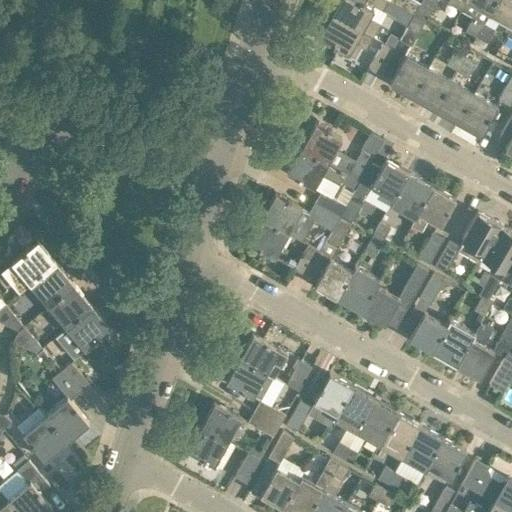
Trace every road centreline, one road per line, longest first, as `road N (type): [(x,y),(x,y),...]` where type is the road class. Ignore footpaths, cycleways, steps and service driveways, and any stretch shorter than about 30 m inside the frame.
road 1 (residential): [(511,436),(187,251)]
road 2 (residential): [(511,188),(251,44)]
road 3 (residential): [(123,458),(187,251)]
road 4 (residential): [(213,171),(32,118)]
road 5 (residential): [(213,171),(251,44)]
